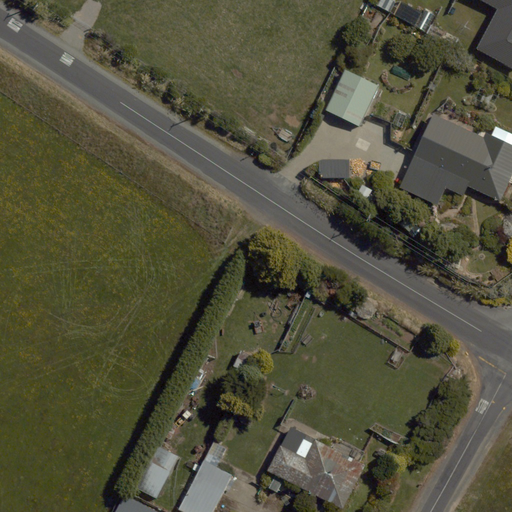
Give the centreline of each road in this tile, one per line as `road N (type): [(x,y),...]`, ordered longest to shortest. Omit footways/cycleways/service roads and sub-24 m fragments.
road 1 (residential): [(0,23),(511,349)]
road 2 (residential): [(430,511),(511,363)]
